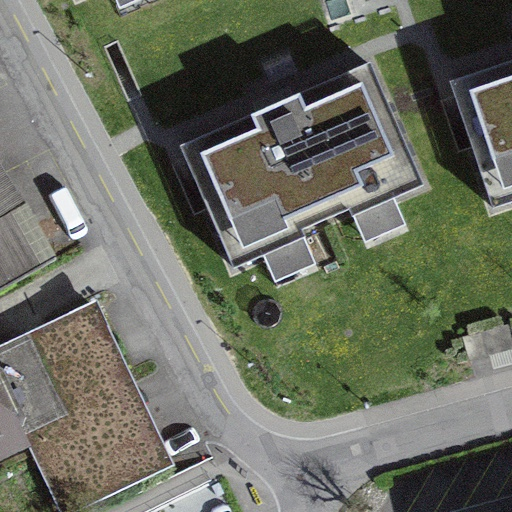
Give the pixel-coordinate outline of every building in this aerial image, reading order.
[(511,61),(451,82),(493,208),(511,201),(511,61)] [(423,185),(370,64),(295,97),(296,100),(181,147),(234,268),(304,237),(301,229),(349,208),(353,216),(423,185)] [(0,290),(58,259),(0,167),(0,290)] [(124,480),(87,404),(131,383),(94,307),(0,351),(0,446),(30,432),(66,508),(124,480)] [(470,360),(511,347),(511,336),(508,324),(463,337),(470,360)]
